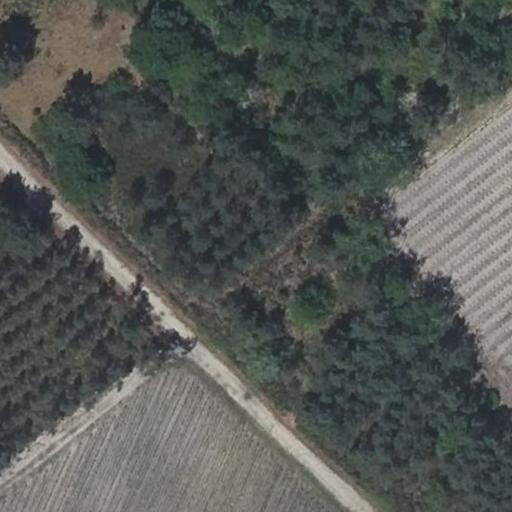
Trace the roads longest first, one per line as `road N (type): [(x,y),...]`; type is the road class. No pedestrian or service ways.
road 1 (track): [(361,511),(0,152)]
road 2 (track): [(188,345),(0,491)]
